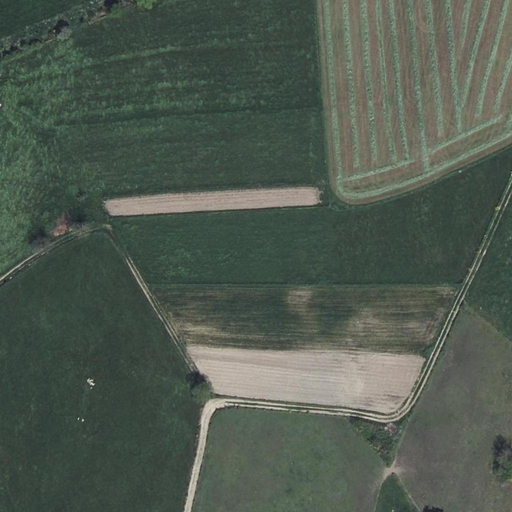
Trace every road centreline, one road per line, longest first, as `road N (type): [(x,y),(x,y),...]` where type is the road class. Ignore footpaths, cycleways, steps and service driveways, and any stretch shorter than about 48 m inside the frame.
road 1 (track): [(188,511),(214,403),(373,417),(406,409),(511,188)]
road 2 (track): [(0,285),(44,253),(109,228),(214,403)]
